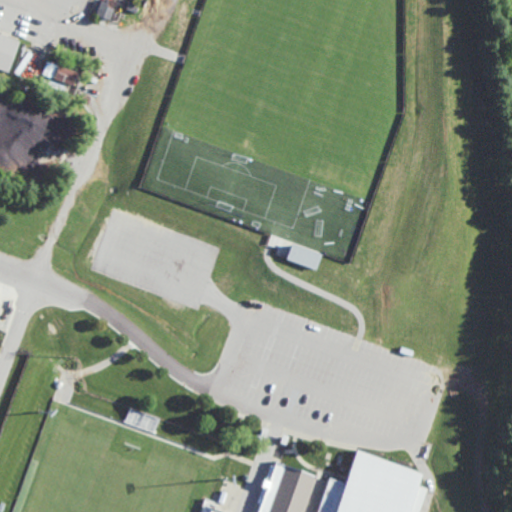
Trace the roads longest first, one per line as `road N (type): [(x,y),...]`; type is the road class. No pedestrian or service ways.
road 1 (residential): [(0,263),(100,308),(203,386)]
road 2 (residential): [(14,0),(132,47)]
